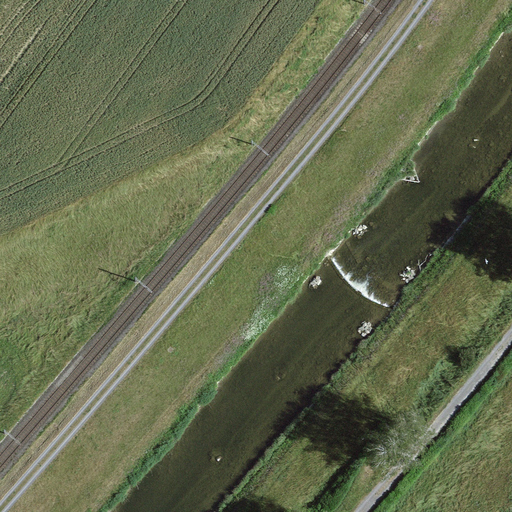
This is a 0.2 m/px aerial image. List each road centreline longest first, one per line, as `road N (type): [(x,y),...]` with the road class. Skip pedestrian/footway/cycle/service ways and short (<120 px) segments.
road 1 (track): [(5,511),(350,114),(437,0)]
road 2 (track): [(511,335),(363,511)]
